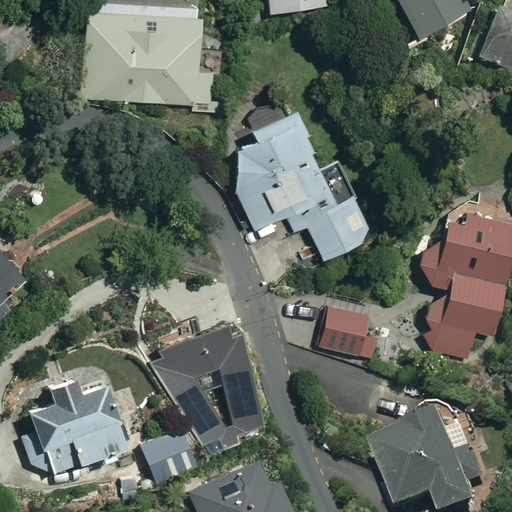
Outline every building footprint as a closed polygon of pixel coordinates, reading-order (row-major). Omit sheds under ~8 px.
[(324,7),(323,0),(265,0),(268,14),(324,7)] [(461,0),(396,0),(417,38),(467,11),(461,0)] [(511,12),(497,7),(477,56),(511,70),(511,12)] [(196,72),(198,19),(84,14),(80,99),(209,105),(210,73),(196,72)] [(330,203),(290,112),(249,130),(253,140),(233,149),(233,188),(252,231),(285,216),(292,231),(305,225),(320,260),(369,238),(349,194),(330,203)] [(511,252),(511,227),(473,218),(447,221),(439,249),(422,245),(415,274),(447,282),(443,300),(430,297),(424,322),(430,324),(424,348),(467,359),(474,332),(491,336),(511,252)] [(0,298),(22,280),(0,254),(0,317),(8,310),(0,299),(0,298)] [(380,315),(327,302),(317,347),(370,359),(380,315)] [(254,361),(236,344),(216,366),(234,383),(254,361)] [(77,388),(74,378),(48,386),(53,401),(25,410),(45,473),(126,449),(105,380),(77,388)] [(462,454),(449,420),(378,449),(403,511),(406,511),(439,499),(444,511),(460,511),(481,504),(472,481),(487,475),(476,448),(462,454)] [(204,463),(186,421),(133,443),(150,485),(204,463)] [(188,495),(197,511),(291,511),(263,457),(188,495)]
